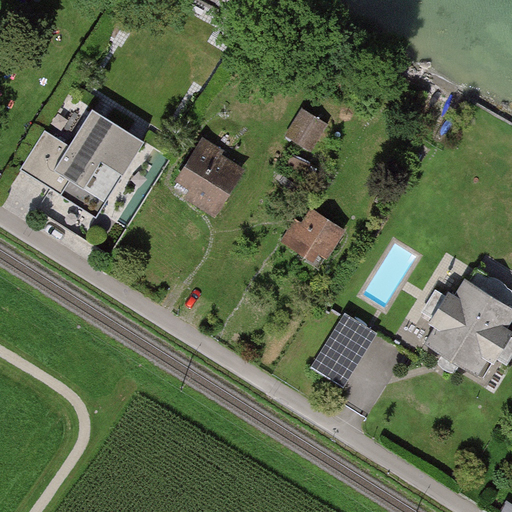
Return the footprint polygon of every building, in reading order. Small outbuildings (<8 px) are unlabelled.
[(329,124),(302,109),(290,129),(318,144),(329,124)] [(171,159),(92,110),(69,147),(45,131),(20,171),(51,190),(38,210),(110,255),(171,159)] [(241,167),(194,139),(169,181),(216,209),(241,167)] [(340,231),(302,209),(281,243),(320,266),(340,231)] [(429,325),(435,329),(426,345),(452,361),(478,376),(487,360),(495,365),(511,336),(511,331),(510,330),(511,326),(511,306),(466,279),(456,296),(449,291),(429,325)] [(312,369),(345,389),(379,335),(346,314),(312,369)]
